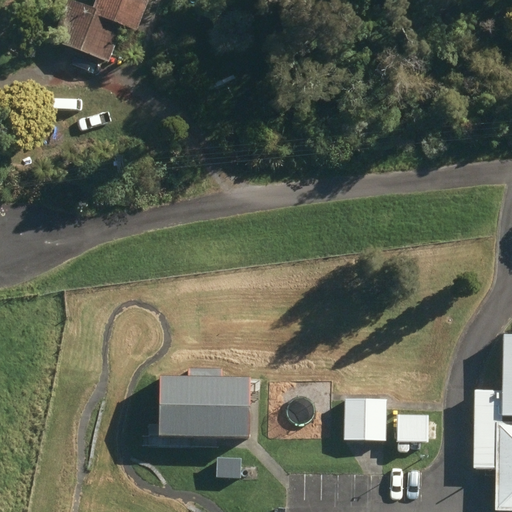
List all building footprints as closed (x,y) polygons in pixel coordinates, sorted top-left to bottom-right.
[(53,41),(108,63),(131,7),(144,13),(148,0),(96,0),(92,10),(69,1),(53,41)] [(511,511),(511,336),(503,336),(502,393),(474,393),(473,470),(496,471),(494,511),(511,511)] [(159,437),(248,438),(249,379),(220,379),(220,371),(189,370),(189,378),(160,378),(159,423),(159,437)] [(343,442),(384,442),(385,402),(344,401),(343,442)] [(399,452),(409,452),(408,444),(413,444),(413,450),(421,449),(421,444),(428,444),(428,417),(396,417),(396,443),(399,443),(399,452)] [(217,477),(241,478),(242,459),(218,458),(217,477)]
